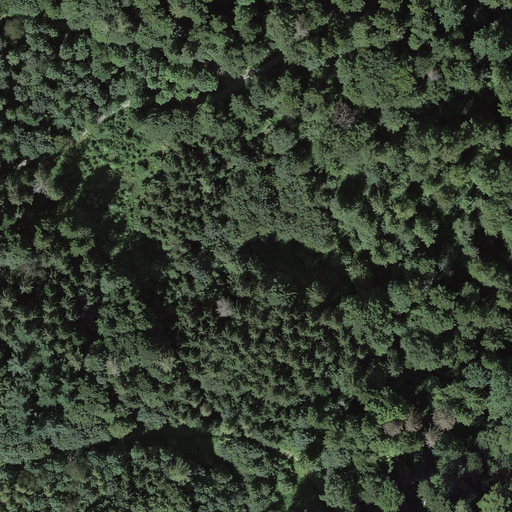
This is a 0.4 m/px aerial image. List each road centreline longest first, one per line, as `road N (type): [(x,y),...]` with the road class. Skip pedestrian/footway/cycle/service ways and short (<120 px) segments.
road 1 (track): [(0,163),(56,152),(123,104),(214,96),(356,0)]
road 2 (track): [(0,461),(135,436),(247,434),(294,460),(335,511)]
road 3 (track): [(0,0),(247,76)]
